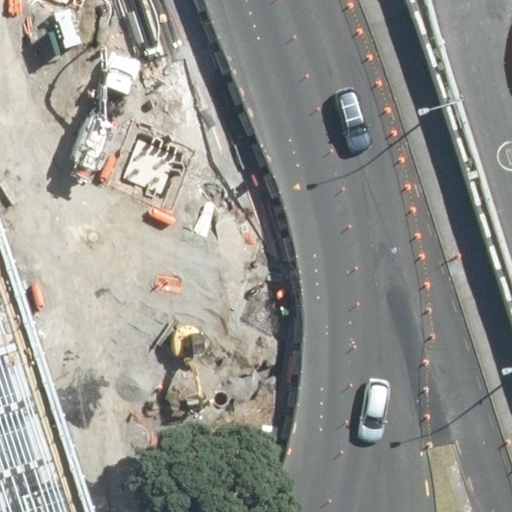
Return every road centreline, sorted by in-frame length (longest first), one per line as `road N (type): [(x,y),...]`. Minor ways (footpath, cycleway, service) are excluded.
road 1 (unclassified): [(216,0),(233,43),(246,125),(245,199),(226,263),(193,315),(133,354),(0,414)]
road 2 (tertiary): [(156,0),(148,89),(116,140),(58,196),(0,215)]
road 3 (unknown): [(400,241),(397,393),(374,511)]
